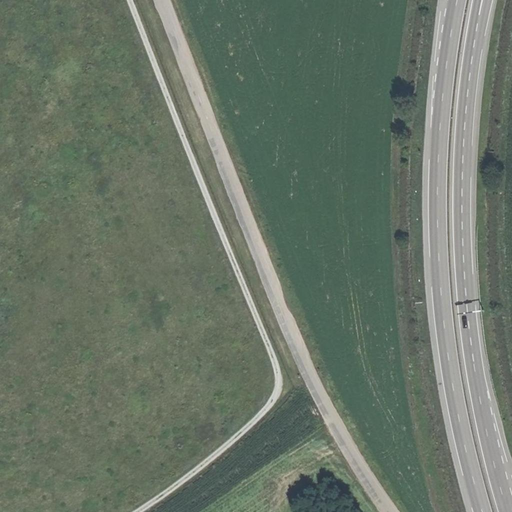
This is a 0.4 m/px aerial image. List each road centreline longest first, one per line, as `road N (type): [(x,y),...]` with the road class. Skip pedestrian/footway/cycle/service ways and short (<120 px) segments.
road 1 (unclassified): [(390,511),(299,351),(162,0)]
road 2 (trunk): [(510,511),(473,366),(466,284),(465,129),(483,0)]
road 3 (trunk): [(459,0),(437,210),(451,374),(484,511)]
